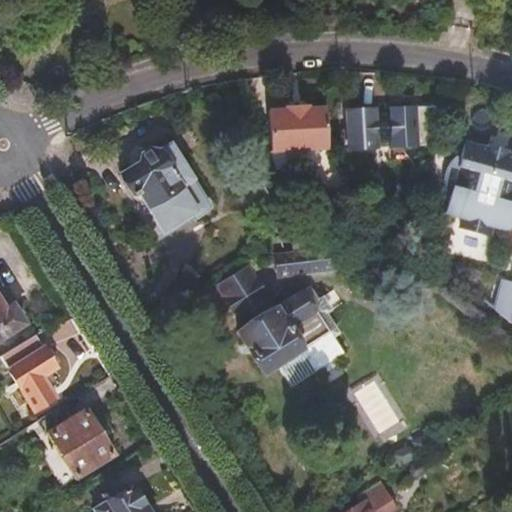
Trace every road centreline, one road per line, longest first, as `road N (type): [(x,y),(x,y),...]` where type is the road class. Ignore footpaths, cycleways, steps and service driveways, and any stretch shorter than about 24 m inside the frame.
road 1 (residential): [(3,144),(147,83),(269,60),(389,55),(511,77)]
road 2 (tertiary): [(3,144),(229,511)]
